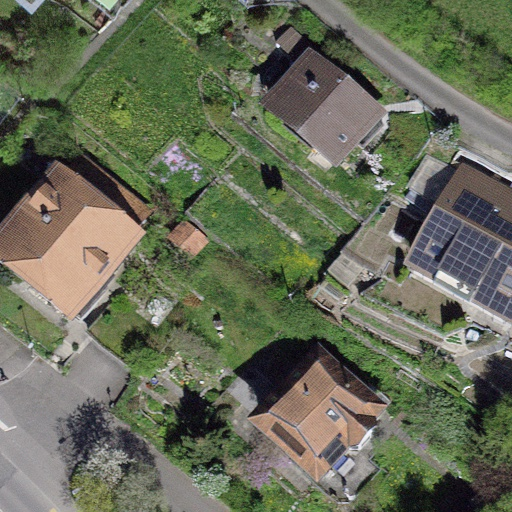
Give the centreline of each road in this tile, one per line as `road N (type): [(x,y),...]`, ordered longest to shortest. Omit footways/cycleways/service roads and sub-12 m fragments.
road 1 (residential): [(511,151),(417,107),(296,0)]
road 2 (residential): [(0,424),(80,434),(191,511)]
